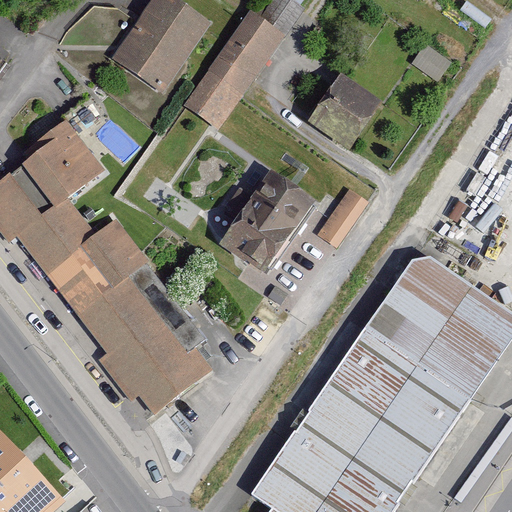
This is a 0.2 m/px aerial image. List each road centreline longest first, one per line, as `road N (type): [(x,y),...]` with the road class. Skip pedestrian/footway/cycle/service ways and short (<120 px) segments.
road 1 (tertiary): [(0,328),(141,511)]
road 2 (unknown): [(391,195),(473,73)]
